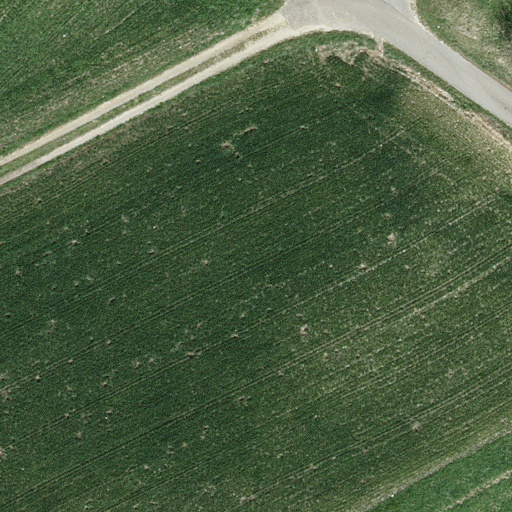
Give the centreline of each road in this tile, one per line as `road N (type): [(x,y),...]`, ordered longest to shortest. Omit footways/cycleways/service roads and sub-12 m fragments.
road 1 (track): [(0,171),(345,2)]
road 2 (track): [(511,123),(342,0)]
